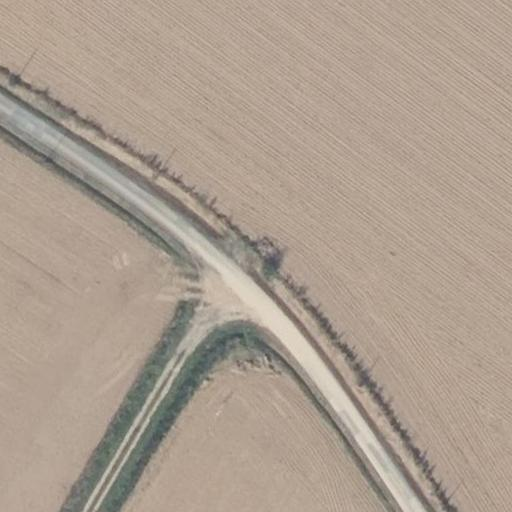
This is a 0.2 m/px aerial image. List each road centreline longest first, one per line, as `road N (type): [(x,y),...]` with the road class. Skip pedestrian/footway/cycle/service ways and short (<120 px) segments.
road 1 (unclassified): [(418,511),(337,389),(241,285),(110,171),(0,101)]
road 2 (track): [(241,285),(102,511)]
